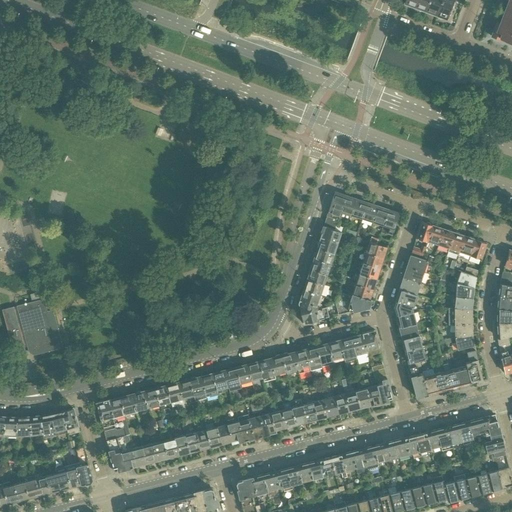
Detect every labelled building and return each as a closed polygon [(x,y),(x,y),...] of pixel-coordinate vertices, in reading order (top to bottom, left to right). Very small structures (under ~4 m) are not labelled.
[(405,0),(403,5),(414,9),(417,0),(405,0)] [(417,0),(414,9),(425,13),(429,0),(417,0)] [(429,0),(425,13),(436,17),(442,0),(429,0)] [(442,0),(436,17),(443,19),(443,18),(447,19),(449,14),(451,15),(454,8),(453,7),(455,2),(454,1),(453,0),(442,0)] [(511,0),(505,0),(491,36),(500,40),(500,38),(508,41),(507,43),(511,44),(511,0)] [(172,141),(176,133),(170,130),(173,123),(163,119),(156,134),(172,141)] [(334,192),(324,225),(334,229),(338,217),(340,211),(346,196),(334,192)] [(340,211),(338,217),(349,221),(351,215),(357,199),(346,196),(340,211)] [(351,215),(361,218),(366,202),(357,199),(351,215)] [(361,218),(372,222),(378,206),(366,202),(361,218)] [(372,222),(383,226),(388,210),(378,206),(372,222)] [(388,210),(383,226),(389,228),(387,234),(392,235),(399,213),(388,210)] [(427,243),(427,242),(433,225),(432,225),(431,224),(427,222),(426,223),(421,222),(416,239),(427,243)] [(324,225),(320,238),(337,243),(341,232),(334,229),(324,225)] [(427,242),(438,245),(443,229),(439,227),(438,226),(434,225),(433,225),(427,242)] [(438,245),(448,249),(454,232),(453,232),(453,231),(448,229),(447,230),(443,229),(438,245)] [(458,255),(459,252),(464,236),(460,234),(460,233),(456,232),(454,233),(454,232),(448,249),(447,252),(458,255)] [(459,252),(470,256),(475,239),(474,239),(474,238),(470,236),(469,237),(464,236),(459,252)] [(318,247),(317,248),(334,254),(337,243),(320,238),(317,246),(318,247)] [(475,239),(470,256),(469,257),(480,260),(486,243),(481,241),(481,240),(477,239),(476,239),(475,239)] [(370,241),(366,252),(384,258),(386,251),(385,251),(386,247),(388,248),(388,247),(370,241)] [(412,253),(422,257),(426,247),(422,245),(420,249),(414,247),(412,253)] [(314,258),(330,264),(334,254),(317,248),(316,252),(314,253),(313,256),(314,258)] [(366,252),(362,263),(379,268),(380,264),(382,265),(384,258),(366,252)] [(408,264),(407,267),(424,272),(428,261),(411,255),(408,264)] [(311,263),(309,269),(327,274),(330,264),(314,258),(313,262),(311,263)] [(362,263),(359,273),(377,279),(380,272),(378,271),(379,268),(362,263)] [(466,266),(464,272),(476,276),(478,270),(466,266)] [(407,267),(403,278),(420,284),(424,272),(407,267)] [(309,275),(307,279),(323,285),(327,274),(309,269),(308,273),(309,275)] [(449,272),(443,270),(440,279),(446,281),(449,272)] [(456,283),(474,287),(474,283),(475,282),(476,279),(475,278),(476,276),(464,272),(460,271),(456,283)] [(511,274),(502,272),(499,283),(509,285),(511,280),(511,277),(511,274)] [(359,273),(356,283),(372,289),(373,285),(375,286),(377,279),(359,273)] [(400,287),(399,289),(417,295),(420,284),(403,278),(400,287)] [(305,285),(304,289),(320,295),(323,285),(307,279),(307,280),(305,280),(304,284),(305,285)] [(356,283),(352,294),(370,300),(373,293),(371,292),(372,289),(356,283)] [(456,283),(455,296),(472,298),(472,296),(474,296),(474,293),(473,292),(474,287),(456,283)] [(499,283),(498,296),(511,297),(511,285),(509,285),(499,283)] [(374,301),(370,300),(352,294),(344,291),(344,290),(340,288),(340,290),(337,297),(336,301),(336,304),(338,314),(373,305),(374,301)] [(298,303),(301,314),(320,309),(319,305),(322,296),(320,295),(304,289),(303,290),(302,291),(298,303)] [(398,294),(395,301),(413,306),(417,295),(399,289),(398,291),(398,294)] [(30,294),(30,295),(32,302),(44,299),(42,291),(30,294)] [(454,307),(454,308),(471,309),(472,304),(473,303),(473,300),(472,299),(472,298),(455,296),(455,297),(454,307)] [(496,308),(511,309),(511,297),(498,296),(497,298),(497,308),(496,308)] [(18,349),(27,347),(28,350),(27,350),(28,350),(30,353),(32,355),(35,355),(36,355),(36,354),(41,353),(42,353),(46,352),(47,352),(46,352),(57,349),(57,350),(57,349),(60,347),(61,345),(61,342),(62,342),(62,341),(61,341),(59,331),(59,330),(58,331),(57,326),(58,326),(57,326),(54,316),(55,316),(55,315),(54,315),(53,312),(50,311),(47,311),(44,299),(32,302),(2,310),(14,354),(19,353),(18,349)] [(395,309),(396,315),(413,312),(413,306),(395,301),(393,308),(394,309),(395,309)] [(320,309),(301,314),(303,323),(329,317),(328,314),(326,307),(320,309)] [(471,317),(471,309),(454,308),(448,308),(448,325),(454,325),(471,324),(471,323),(471,322),(472,321),(472,318),(471,317)] [(496,318),(496,322),(511,321),(511,309),(496,308),(496,317),(496,318)] [(399,326),(399,327),(415,323),(413,313),(413,312),(396,315),(398,321),(397,322),(398,325),(399,326)] [(507,336),(511,334),(511,321),(496,322),(498,337),(498,338),(507,336)] [(401,333),(402,339),(419,335),(418,331),(422,330),(420,322),(415,323),(399,327),(400,328),(399,330),(400,332),(401,333)] [(455,337),(455,338),(472,335),(472,334),(472,330),(473,329),(473,326),(471,325),(471,324),(454,325),(455,337)] [(362,333),(362,334),(367,350),(376,348),(378,347),(374,330),(362,333)] [(362,334),(351,337),(355,355),(367,351),(367,350),(362,334)] [(405,349),(405,350),(421,346),(419,335),(402,339),(403,344),(403,346),(404,348),(405,349)] [(457,349),(462,348),(473,345),(473,344),(474,343),(474,340),(473,339),(472,335),(455,338),(457,349)] [(507,336),(498,338),(499,348),(501,355),(503,363),(506,374),(511,372),(511,371),(511,354),(511,353),(509,342),(507,336)] [(351,337),(339,340),(343,356),(343,358),(355,355),(351,337)] [(329,343),(328,343),(332,359),(343,356),(339,340),(335,341),(333,340),(329,341),(329,343)] [(316,345),(321,362),(322,366),(333,363),(332,359),(328,343),(323,344),(322,344),(316,345)] [(309,348),(305,349),(310,370),(309,365),(321,362),(316,345),(310,346),(309,348)] [(465,362),(466,365),(471,383),(482,380),(479,369),(476,353),(475,350),(474,345),(473,345),(462,348),(463,353),(467,352),(469,361),(465,362)] [(407,356),(408,362),(419,360),(425,358),(421,346),(405,350),(405,352),(405,353),(406,356),(407,356)] [(298,351),(293,352),(297,368),(298,373),(310,370),(305,349),(304,349),(302,348),(299,349),(298,351)] [(287,352),(281,354),(286,371),(297,368),(293,352),(288,353),(287,352)] [(275,357),(270,358),(274,374),(286,371),(281,354),(276,355),(275,357)] [(259,361),(258,361),(262,377),(263,381),(275,378),(274,374),(270,358),(265,359),(264,359),(260,359),(259,361)] [(419,360),(408,362),(407,362),(408,365),(416,397),(428,394),(422,374),(419,375),(416,367),(420,366),(419,360)] [(247,364),(251,380),(262,377),(258,361),(254,362),(252,362),(249,362),(247,364)] [(371,366),(371,368),(372,372),(373,371),(384,369),(384,368),(383,368),(382,362),(371,366)] [(443,365),(445,371),(449,389),(460,386),(455,368),(449,370),(447,363),(443,365)] [(241,364),(234,366),(239,384),(251,380),(247,364),(242,365),(241,364)] [(466,365),(455,368),(460,386),(471,383),(466,365)] [(224,370),(228,386),(229,391),(240,389),(239,384),(234,366),(229,367),(228,369),(224,370)] [(217,372),(212,373),(218,394),(223,392),(221,388),(228,386),(224,370),(223,370),(222,369),(218,370),(217,372)] [(385,375),(384,369),(373,371),(374,378),(383,375),(385,375)] [(422,372),(422,374),(428,394),(438,392),(434,374),(432,369),(422,372)] [(445,371),(434,374),(438,392),(449,389),(445,371)] [(205,375),(201,376),(205,392),(206,397),(209,396),(209,397),(218,395),(218,394),(212,373),(210,372),(206,373),(205,375)] [(189,378),(194,395),(195,401),(206,398),(206,397),(205,392),(201,376),(196,377),(194,377),(189,378)] [(182,381),(178,382),(182,398),(194,395),(189,378),(183,379),(182,381)] [(383,384),(376,385),(381,402),(392,400),(387,378),(382,380),(383,384)] [(166,385),(170,401),(172,407),(176,406),(178,410),(184,408),(182,398),(178,382),(173,383),(171,383),(168,383),(167,385),(166,385)] [(160,385),(155,387),(159,404),(170,401),(166,385),(162,386),(160,385)] [(376,385),(366,388),(370,405),(381,402),(376,385)] [(148,390),(144,391),(148,407),(159,404),(155,387),(149,388),(148,390)] [(366,388),(356,391),(360,408),(370,405),(366,388)] [(136,393),(132,394),(136,410),(148,407),(144,391),(143,391),(141,390),(137,391),(136,393)] [(356,391),(344,394),(349,411),(360,408),(356,391)] [(132,394),(120,397),(124,415),(136,412),(136,410),(132,394)] [(344,394),(334,396),(338,413),(349,411),(344,394)] [(334,396),(323,399),(328,416),(338,413),(334,396)] [(120,397),(109,400),(113,418),(124,415),(120,397)] [(96,402),(101,421),(113,418),(109,400),(108,399),(96,402)] [(290,401),(292,407),(296,424),(306,422),(302,405),(300,399),(290,401)] [(323,399),(312,402),(317,419),(328,416),(323,399)] [(259,412),(256,402),(250,403),(252,413),(259,412)] [(312,402),(302,405),(306,422),(317,419),(312,402)] [(292,407),(280,410),(285,427),(296,424),(292,407)] [(66,429),(68,433),(71,432),(71,433),(79,431),(73,408),(62,411),(62,412),(66,429)] [(280,410),(270,413),(275,430),(285,427),(280,410)] [(51,415),(54,431),(55,436),(68,433),(66,429),(62,412),(58,413),(57,412),(53,413),(52,415),(51,415)] [(270,413),(260,416),(265,435),(275,432),(275,430),(270,413)] [(495,414),(469,421),(473,437),(479,435),(479,437),(483,436),(482,433),(484,432),(484,430),(487,429),(486,427),(489,427),(488,423),(491,422),(491,421),(496,419),(495,414)] [(40,417),(42,434),(50,432),(54,431),(51,415),(47,416),(46,415),(42,415),(41,417),(40,417)] [(113,418),(101,421),(102,423),(103,427),(104,431),(109,451),(114,471),(136,466),(132,449),(128,435),(129,435),(124,415),(113,418)] [(29,418),(30,435),(42,434),(40,417),(36,417),(35,416),(31,417),(30,418),(29,418)] [(260,416),(249,418),(254,438),(265,435),(260,416)] [(5,418),(4,435),(6,435),(10,435),(13,435),(16,435),(17,418),(16,418),(15,417),(11,417),(10,418),(5,418)] [(17,418),(16,435),(19,435),(27,435),(30,435),(29,418),(27,418),(26,417),(22,417),(21,418),(17,418)] [(249,418),(238,421),(243,440),(254,438),(249,418)] [(227,424),(232,441),(232,443),(243,440),(238,421),(235,422),(234,419),(226,421),(227,424)] [(501,439),(496,419),(491,421),(491,422),(488,423),(489,427),(486,427),(487,429),(484,430),(484,432),(482,433),(483,436),(490,434),(491,441),(501,439)] [(469,421),(458,424),(463,445),(470,443),(469,439),(473,438),(473,437),(469,421)] [(205,425),(206,430),(211,447),(221,444),(217,427),(213,428),(212,423),(205,425)] [(227,424),(217,427),(221,444),(232,441),(227,424)] [(458,424),(447,426),(452,443),(455,442),(456,447),(463,445),(458,424)] [(447,426),(436,429),(441,446),(442,450),(453,448),(452,443),(447,426)] [(436,429),(426,432),(430,449),(441,446),(436,429)] [(206,430),(196,432),(200,449),(211,447),(206,430)] [(196,432),(185,435),(189,452),(200,449),(196,432)] [(426,432),(415,435),(421,457),(431,454),(430,449),(426,432)] [(185,435),(174,438),(179,455),(189,452),(185,435)] [(415,435),(405,437),(409,454),(412,453),(413,459),(421,457),(415,435)] [(405,437),(394,440),(398,457),(409,454),(405,437)] [(174,438),(164,440),(168,458),(179,455),(174,438)] [(504,449),(501,439),(491,441),(485,443),(487,454),(490,453),(493,452),(494,458),(500,456),(505,455),(504,449)] [(164,440),(153,443),(158,460),(168,458),(164,440)] [(394,440),(383,443),(388,460),(398,457),(394,440)] [(153,443),(142,446),(147,463),(158,460),(153,443)] [(383,443),(373,446),(377,462),(388,460),(383,443)] [(142,446),(132,449),(136,466),(147,463),(142,446)] [(373,446),(362,448),(368,471),(379,468),(377,462),(373,446)] [(80,477),(82,484),(90,482),(92,479),(83,447),(80,448),(72,449),(73,454),(76,464),(76,466),(77,468),(80,477)] [(362,448),(351,451),(356,468),(357,474),(368,471),(362,448)] [(351,451),(341,454),(345,471),(356,468),(351,451)] [(500,456),(494,458),(493,452),(490,453),(492,463),(502,460),(500,456)] [(341,454),(330,457),(335,473),(341,472),(342,478),(347,477),(345,471),(341,454)] [(330,457),(320,459),(324,476),(335,473),(330,457)] [(320,459),(308,462),(312,479),(324,476),(320,459)] [(308,462),(297,465),(301,482),(312,479),(308,462)] [(297,465),(287,468),(291,485),(301,482),(297,465)] [(511,480),(509,467),(498,470),(502,487),(509,485),(511,484),(511,480)] [(77,468),(66,471),(70,487),(82,484),(80,477),(77,468)] [(287,468),(275,471),(279,488),(282,487),(283,491),(292,489),(291,485),(287,468)] [(498,470),(487,473),(491,490),(502,487),(498,470)] [(66,471),(56,473),(60,490),(70,487),(66,471)] [(275,471),(263,474),(267,491),(268,493),(268,495),(276,493),(275,489),(279,488),(275,471)] [(56,473),(45,476),(49,493),(60,490),(56,473)] [(487,473),(476,476),(480,492),(491,490),(487,473)] [(38,474),(34,475),(39,495),(49,493),(45,476),(42,477),(39,478),(38,474)] [(255,487),(257,493),(257,496),(268,493),(267,491),(263,474),(246,479),(248,489),(255,487)] [(39,495),(34,475),(30,476),(23,478),(24,482),(29,498),(39,495)] [(442,498),(443,499),(443,502),(449,501),(444,484),(442,475),(431,478),(432,483),(436,500),(442,498)] [(476,476),(465,479),(470,495),(480,492),(476,476)] [(248,489),(246,479),(236,482),(243,511),(260,511),(262,511),(260,504),(259,504),(255,505),(252,495),(257,493),(255,487),(248,489)] [(465,479),(455,481),(459,498),(470,495),(465,479)] [(455,481),(444,484),(449,501),(459,498),(455,481)] [(2,484),(3,487),(7,504),(18,501),(14,484),(10,485),(10,482),(2,484)] [(24,482),(14,484),(18,501),(29,498),(24,482)] [(432,483),(421,486),(426,502),(436,500),(432,483)] [(421,486),(411,488),(415,505),(426,502),(421,486)] [(303,488),(306,501),(310,500),(314,499),(317,498),(315,490),(308,492),(307,487),(303,488)] [(206,511),(218,511),(212,488),(202,490),(207,511),(206,511)] [(388,489),(389,494),(393,511),(404,508),(400,491),(396,492),(394,488),(388,489)] [(411,488),(400,491),(404,508),(415,505),(411,488)] [(206,511),(207,511),(202,490),(184,495),(187,505),(193,504),(195,511),(200,511),(206,509),(206,511)] [(389,494),(378,497),(381,511),(388,511),(393,511),(389,494)] [(195,511),(193,504),(187,505),(184,495),(174,497),(177,511),(195,511)] [(177,511),(174,497),(163,500),(166,511),(160,511),(177,511)] [(381,511),(378,497),(367,500),(370,511),(381,511)] [(160,511),(166,511),(163,500),(146,505),(147,511),(160,511)] [(370,511),(367,500),(357,503),(359,511),(370,511)] [(359,511),(357,503),(346,505),(347,511),(359,511)]
